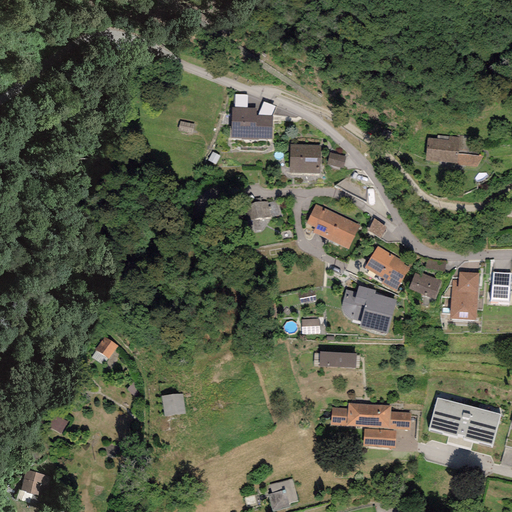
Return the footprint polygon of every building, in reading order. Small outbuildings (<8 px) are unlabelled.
[(256,108),(232,108),(231,139),(272,139),(273,116),(256,116),(256,108)] [(196,125),(180,122),(178,132),(194,135),(196,125)] [(463,137),(437,135),(437,139),(427,139),(425,161),(443,162),(443,165),(477,167),(483,155),(462,153),(463,137)] [(290,144),(289,173),(320,174),(321,145),(290,144)] [(346,156),(330,152),(327,164),(343,168),(346,156)] [(268,201),(245,205),(251,233),(261,232),(271,218),(282,217),(279,201),(268,203),(268,201)] [(315,204),(306,222),(315,226),(312,232),(349,249),(360,225),(315,204)] [(374,219),(368,229),(381,238),(388,228),(374,219)] [(412,266),(377,246),(364,268),(384,279),(381,284),(396,292),(412,266)] [(441,281),(414,272),(408,289),(435,299),(441,281)] [(479,274),(459,272),(458,281),(452,281),(450,319),(476,321),(479,274)] [(511,274),(493,272),(491,301),(509,302),(511,274)] [(376,290),(358,286),(357,293),(346,290),(342,302),(342,306),(342,310),(343,313),(346,316),(348,318),(351,319),(353,320),(360,321),(359,328),(386,334),(396,299),(375,293),(376,290)] [(314,289),(297,292),(299,304),(316,300),(314,289)] [(317,317),(300,318),(301,334),(318,333),(317,317)] [(117,347),(102,336),(92,350),(107,360),(117,347)] [(356,354),(320,352),(319,367),(355,369),(356,354)] [(183,394),(161,396),(165,418),(186,415),(183,394)] [(428,431),(449,436),(447,443),(470,450),(472,443),(493,448),(502,415),(437,398),(428,431)] [(347,409),(332,408),(331,426),(409,430),(410,413),(391,412),(391,406),(348,403),(347,409)] [(54,413),(46,425),(60,434),(68,422),(54,413)] [(396,431),(364,429),(363,446),(395,448),(396,431)] [(23,466),(14,498),(28,502),(31,490),(36,492),(38,483),(48,486),(51,474),(23,466)] [(292,479),(269,484),(271,493),(268,494),(272,511),(288,507),(287,504),(298,501),(292,479)]
